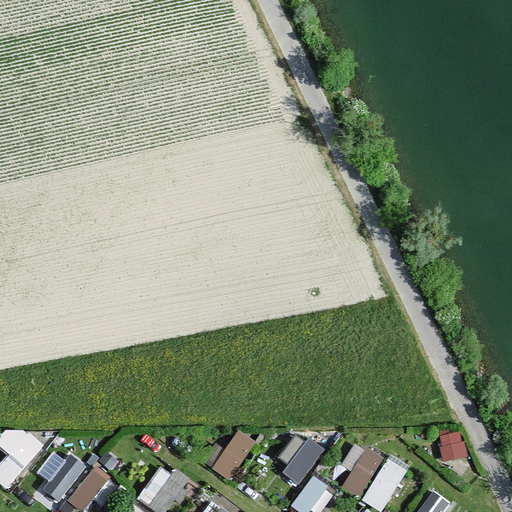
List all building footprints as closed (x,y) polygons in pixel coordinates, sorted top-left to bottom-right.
[(0,438),(0,445),(9,453),(0,464),(0,481),(9,488),(43,446),(13,422),(0,438)] [(239,428),(214,467),(233,480),(258,441),(239,428)] [(438,436),(447,462),(469,454),(461,428),(438,436)] [(312,436),(283,471),(298,483),(327,449),(312,436)] [(356,441),(344,464),(353,469),(343,488),(362,497),(384,455),(356,441)] [(85,468),(58,447),(39,470),(49,478),(38,492),(55,506),(85,468)] [(390,455),(363,499),(383,511),(411,467),(390,455)] [(165,511),(173,511),(189,474),(158,462),(142,503),(165,511)] [(68,498),(84,511),(113,476),(97,463),(68,498)] [(302,511),(310,511),(330,485),(315,474),(293,505),(302,511)] [(445,511),(453,502),(435,488),(416,511),(445,511)] [(201,511),(232,511),(233,510),(208,498),(201,511)]
